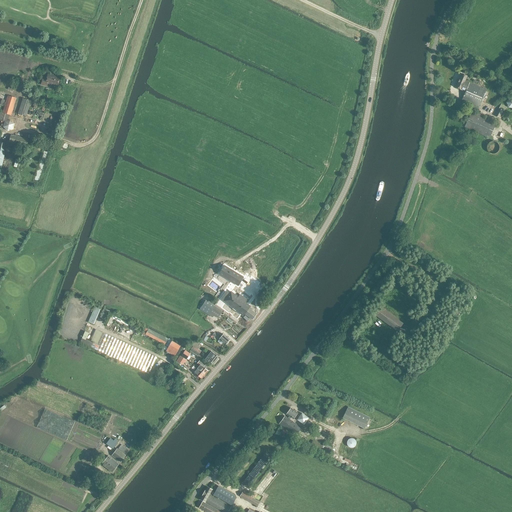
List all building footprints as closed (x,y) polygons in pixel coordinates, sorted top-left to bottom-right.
[(465,81),(467,76),(462,74),(456,88),(465,92),(462,100),(479,107),(487,90),(465,81)] [(60,78),(55,77),(53,77),(53,76),(48,75),(47,79),(43,79),(41,85),(47,86),(47,84),(58,86),(60,78)] [(11,115),(16,98),(8,96),(3,113),(1,112),(0,114),(0,120),(3,122),(8,120),(10,115),(11,115)] [(31,101),(23,98),(18,114),(26,116),(31,101)] [(498,108),(494,115),(499,118),(503,111),(498,108)] [(489,138),(496,124),(471,112),(465,127),(489,138)] [(27,147),(28,139),(11,135),(8,145),(15,147),(15,144),(21,146),(21,148),(23,149),(23,146),(27,147)] [(499,148),(499,146),(498,145),(498,144),(496,143),(495,142),(493,142),(492,142),(491,142),(489,144),(488,145),(488,146),(487,147),(487,148),(487,149),(488,150),(488,151),(489,152),(490,153),(491,154),(492,154),(493,154),(494,154),(495,154),(496,153),(497,153),(498,152),(499,151),(499,149),(499,148)] [(243,277),(224,266),(221,271),(227,275),(226,278),(229,280),(238,286),(243,277)] [(243,315),(245,314),(249,308),(250,306),(245,303),(247,300),(241,295),(239,297),(231,292),(229,294),(226,298),(225,301),(234,308),(233,308),(236,311),(236,310),(243,315)] [(200,309),(208,315),(210,313),(218,318),(222,311),(206,300),(200,309)] [(95,306),(89,322),(94,324),(100,308),(95,306)] [(402,320),(382,306),(376,314),(395,329),(402,320)] [(257,314),(249,308),(245,314),(253,320),(257,314)] [(103,311),(100,317),(106,320),(109,314),(103,311)] [(97,350),(105,333),(98,331),(93,342),(91,347),(97,350)] [(105,333),(97,350),(149,373),(157,357),(105,333)] [(149,336),(166,345),(168,346),(167,347),(169,348),(168,350),(174,354),(180,344),(172,340),(172,341),(172,342),(171,343),(169,342),(168,341),(168,342),(151,333),(149,336)] [(230,340),(223,334),(221,336),(220,335),(218,338),(220,339),(219,339),(218,341),(221,344),(223,342),(225,344),(230,340)] [(91,347),(93,342),(82,338),(80,342),(91,347)] [(193,345),(192,346),(190,350),(197,355),(201,351),(193,345)] [(184,350),(181,355),(185,359),(189,353),(184,350)] [(219,357),(218,357),(212,352),(205,360),(208,362),(209,360),(213,364),(219,357)] [(189,362),(182,356),(177,362),(181,365),(182,364),(183,365),(185,363),(187,364),(189,362)] [(200,366),(198,368),(205,374),(208,371),(203,366),(204,365),(200,361),(198,363),(200,366)] [(201,378),(205,375),(205,374),(198,368),(195,367),(193,369),(195,371),(194,372),(201,378)] [(370,417),(348,407),(343,418),(364,428),(370,417)] [(285,416),(279,423),(296,435),(301,428),(289,419),(291,417),(293,419),(298,413),(291,408),(286,414),(289,416),(288,418),(285,416)] [(297,420),(304,424),(308,418),(302,413),(297,420)] [(40,428),(67,439),(69,434),(69,435),(74,422),(74,421),(68,418),(67,424),(64,423),(62,423),(59,422),(58,423),(57,423),(49,422),(48,422),(45,421),(44,423),(42,428),(42,423),(40,427),(40,428)] [(355,441),(355,439),(355,438),(355,437),(354,436),(352,435),(351,435),(350,435),(348,435),(347,435),(347,436),(346,436),(345,437),(344,438),(344,440),(344,442),(345,444),(347,446),(349,446),(350,446),(352,446),(354,445),(354,444),(355,443),(355,442),(355,441)] [(327,457),(332,447),(323,443),(322,445),(320,444),(313,440),(312,442),(298,436),(296,441),(327,457)] [(113,449),(117,443),(110,438),(106,444),(113,449)] [(117,449),(112,455),(120,462),(129,451),(121,444),(118,449),(117,449)] [(102,464),(112,472),(119,464),(108,456),(102,464)] [(219,486),(213,495),(232,505),(236,498),(235,495),(219,486)] [(210,494),(213,489),(207,487),(200,499),(203,501),(203,502),(202,502),(199,508),(206,511),(228,511),(231,506),(210,494)] [(258,506),(260,501),(243,491),(240,496),(258,506)]
